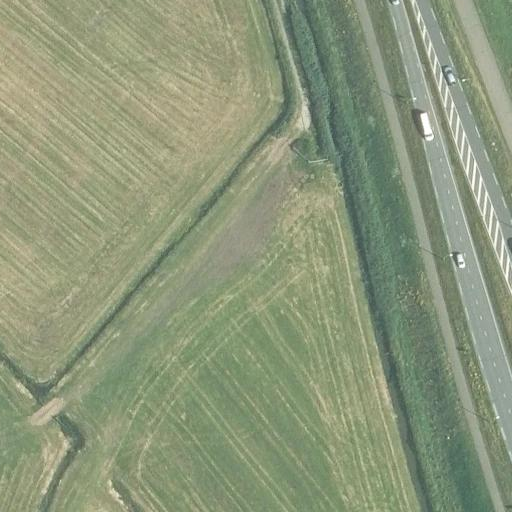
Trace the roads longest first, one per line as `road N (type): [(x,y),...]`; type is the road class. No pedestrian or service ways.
road 1 (track): [(48,412),(305,109),(278,0)]
road 2 (primary): [(394,0),(511,411)]
road 3 (primary): [(511,244),(419,0)]
road 4 (unclassified): [(462,0),(511,130)]
